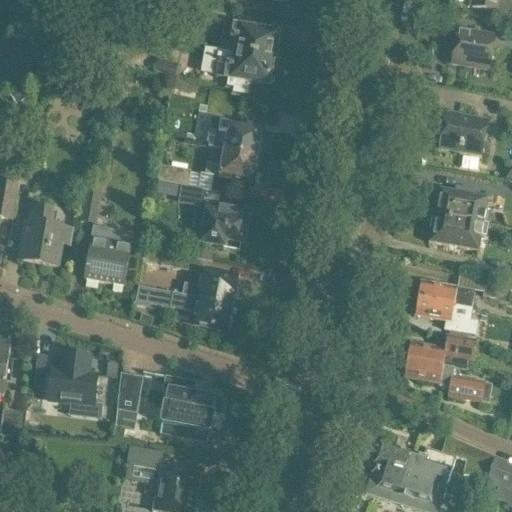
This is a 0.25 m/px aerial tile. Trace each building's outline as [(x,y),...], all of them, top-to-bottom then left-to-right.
[(511,0),(472,0),(471,9),(511,16),(511,0)] [(207,22),(209,10),(188,6),(186,18),(207,22)] [(27,40),(30,15),(12,13),(9,38),(27,40)] [(277,62),(279,49),(275,48),(277,35),(225,26),(222,38),(220,52),(277,62)] [(490,69),(495,38),(458,32),(452,66),(472,70),(473,66),(490,69)] [(251,84),(267,87),(270,74),(274,75),(277,62),(220,52),(218,65),(216,78),(227,80),(225,90),(232,92),(231,98),(248,101),(251,84)] [(26,53),(22,78),(36,80),(41,55),(26,53)] [(175,79),(178,67),(158,62),(155,75),(175,79)] [(20,87),(10,94),(17,104),(28,96),(20,87)] [(482,153),(487,123),(446,116),(440,150),(460,154),(461,149),(482,153)] [(262,132),(215,124),(213,134),(226,137),(224,153),(257,159),(258,156),(261,154),(262,148),(260,144),(262,132)] [(35,180),(41,149),(26,147),(21,177),(35,180)] [(221,168),(207,166),(206,176),(253,185),(255,173),(258,170),(259,164),(257,160),(257,159),(224,153),(221,168)] [(188,188),(191,172),(161,167),(158,183),(182,187),(188,188)] [(0,219),(13,222),(19,187),(0,183),(0,219)] [(244,245),(247,224),(245,224),(246,215),(217,209),(220,194),(188,189),(188,188),(182,187),(180,203),(196,206),(193,224),(205,226),(202,245),(223,249),(223,251),(239,254),(241,244),(244,245)] [(95,226),(101,192),(86,190),(80,224),(95,226)] [(484,227),(488,200),(437,191),(433,218),(484,227)] [(55,230),(57,215),(33,211),(31,225),(27,225),(20,262),(57,269),(64,231),(55,230)] [(479,254),(484,227),(433,218),(428,246),(479,254)] [(124,289),(131,247),(133,236),(94,230),(85,282),(124,289)] [(202,276),(204,263),(145,253),(143,266),(202,276)] [(185,287),(183,297),(233,307),(235,294),(238,292),(238,286),(237,283),(238,280),(204,274),(201,290),(185,287)] [(472,311),(474,298),(456,295),(457,291),(422,284),(419,301),(461,309),(464,310),(464,309),(472,311)] [(496,301),(498,288),(485,286),(483,299),(496,301)] [(231,321),(233,307),(183,297),(138,290),(135,308),(149,310),(149,307),(172,310),(172,311),(197,315),(195,328),(228,334),(229,331),(231,329),(232,324),(231,321)] [(461,327),(464,310),(461,309),(419,301),(415,318),(461,327)] [(482,350),(483,345),(473,342),(459,340),(447,338),(445,352),(410,346),(408,363),(454,371),(467,373),(468,364),(474,365),(477,349),(482,350)] [(0,398),(6,399),(11,344),(0,342),(0,398)] [(59,358),(57,377),(47,375),(45,405),(91,410),(94,380),(84,379),(86,361),(59,358)] [(40,361),(29,359),(28,375),(39,376),(40,361)] [(489,405),(490,396),(492,387),(484,385),(452,379),(454,371),(408,363),(404,380),(439,386),(439,388),(450,390),(449,398),(489,405)] [(108,378),(116,378),(117,367),(109,366),(108,378)] [(121,376),(117,413),(137,417),(143,380),(121,376)] [(162,427),(160,437),(208,446),(210,435),(211,435),(211,434),(212,434),(212,433),(215,414),(214,413),(215,405),(215,404),(215,403),(215,402),(215,401),(214,401),(214,400),(213,400),(212,400),(195,397),(192,396),(193,388),(193,387),(194,387),(194,386),(193,386),(193,385),(193,384),(192,384),(165,379),(165,381),(170,382),(168,393),(166,405),(164,404),(161,424),(161,425),(161,426),(162,427)] [(1,438),(20,440),(23,414),(4,412),(1,438)] [(114,441),(123,443),(125,434),(115,432),(114,441)] [(466,463),(471,449),(447,438),(442,455),(426,451),(423,461),(413,458),(407,478),(412,480),(405,501),(432,509),(436,498),(444,500),(456,460),(466,463)] [(405,501),(412,480),(407,478),(413,458),(374,446),(368,467),(375,469),(372,481),(380,483),(377,493),(405,501)] [(488,478),(493,459),(471,449),(466,463),(483,468),(481,475),(488,478)] [(157,470),(160,456),(130,451),(128,465),(157,470)] [(511,493),(511,467),(494,460),(490,478),(489,478),(487,483),(488,484),(511,493)] [(485,492),(488,484),(487,483),(489,478),(488,478),(481,475),(483,468),(466,463),(462,477),(474,480),(471,488),(485,492)] [(195,511),(201,481),(160,473),(153,511),(195,511)]
